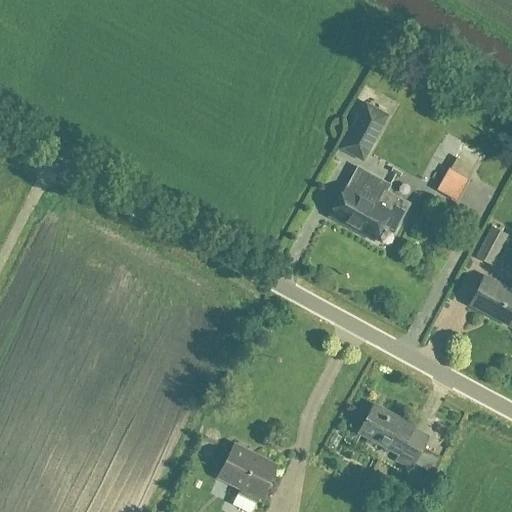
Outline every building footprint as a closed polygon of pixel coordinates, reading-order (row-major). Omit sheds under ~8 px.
[(342,147),(364,158),(373,141),(387,115),(366,103),(352,129),(342,147)] [(450,158),(437,181),(460,194),(473,171),(450,158)] [(346,186),(330,215),(374,239),(381,226),(393,232),(409,202),(383,188),(376,202),(346,186)] [(477,255),(492,263),(507,235),(491,227),(477,255)] [(469,303),(510,325),(511,321),(511,289),(485,275),(469,303)] [(411,468),(424,445),(429,435),(414,426),(373,404),(359,430),(399,452),(395,459),(411,468)] [(435,438),(445,440),(448,425),(438,423),(435,438)] [(259,497),(276,465),(235,444),(218,476),(242,488),(259,497)] [(395,496),(410,503),(421,481),(406,473),(395,496)] [(252,511),(259,497),(242,488),(233,505),(247,511),(252,511)]
